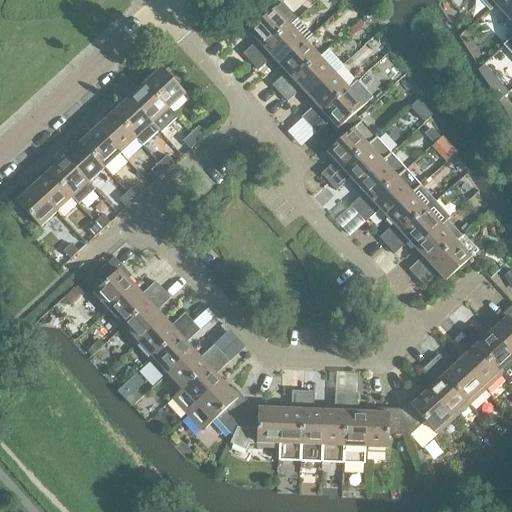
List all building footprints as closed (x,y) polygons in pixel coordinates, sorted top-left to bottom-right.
[(479,0),(490,11),(497,5),(496,4),(500,0),(479,0)] [(511,0),(500,0),(496,4),(497,5),(511,21),(505,28),(511,35),(511,0)] [(256,42),(242,55),(250,63),(290,27),(297,20),(282,4),(249,34),(256,42)] [(360,22),(349,32),(353,36),(364,27),(360,22)] [(290,27),(250,63),(258,72),(272,59),(279,66),(304,43),(290,27)] [(286,74),(272,87),(279,95),(319,59),(304,43),(279,66),(286,74)] [(319,59),(279,95),(287,104),(301,91),(308,98),(334,75),(319,59)] [(484,66),(478,72),(498,102),(508,93),(484,66)] [(149,74),(141,81),(168,111),(184,96),(161,70),(153,77),(149,74)] [(315,106),(301,119),(308,127),(348,91),(334,75),(308,98),(315,106)] [(168,111),(141,81),(133,89),(136,93),(128,100),(158,132),(166,125),(168,127),(176,120),(168,111)] [(348,91),(308,127),(316,135),(330,122),(338,131),(372,99),(357,82),(348,91)] [(158,132),(128,100),(121,107),(117,103),(109,111),(136,140),(142,147),(158,132)] [(136,140),(109,111),(101,118),(104,122),(97,129),(120,155),(136,140)] [(328,184),(377,139),(361,123),(327,154),(334,163),(320,176),(328,184)] [(197,143),(205,136),(198,128),(190,135),(197,143)] [(120,155),(97,129),(89,137),(85,133),(77,140),(104,169),(120,155)] [(431,130),(425,136),(433,145),(440,139),(431,130)] [(189,151),(197,143),(190,135),(182,143),(189,151)] [(443,138),(431,149),(446,164),(457,153),(443,138)] [(357,187),(391,155),(377,139),(328,184),(336,192),(350,179),(357,187)] [(104,169),(77,140),(69,148),(72,152),(65,159),(88,184),(89,184),(104,169)] [(357,216),(406,171),(391,155),(357,187),(364,194),(350,207),(357,216)] [(166,172),(174,165),(166,157),(159,165),(166,172)] [(88,184),(65,159),(57,166),(53,162),(45,169),(73,199),(72,199),(78,206),(95,190),(89,184),(88,184)] [(158,180),(166,172),(159,165),(151,172),(158,180)] [(73,199),(45,169),(37,177),(41,181),(33,188),(57,213),(72,199),(73,199)] [(386,219),(421,187),(406,171),(357,216),(365,224),(379,211),(386,219)] [(135,187),(127,194),(134,202),(142,195),(135,187)] [(387,247),(435,203),(421,187),(386,219),(393,226),(379,239),(387,247)] [(57,213),(33,188),(25,195),(22,191),(13,199),(40,229),(57,213)] [(126,209),(134,202),(127,194),(119,201),(126,209)] [(415,250),(447,221),(450,219),(435,203),(387,247),(394,256),(408,243),(415,250)] [(103,216),(95,223),(102,231),(110,224),(103,216)] [(416,279),(455,243),(461,237),(447,221),(415,250),(422,258),(408,271),(416,279)] [(94,238),(102,231),(95,223),(87,230),(94,238)] [(471,259),(455,243),(416,279),(423,288),(437,275),(445,283),(471,259)] [(70,260),(79,253),(71,245),(63,252),(70,260)] [(91,298),(106,315),(134,289),(127,281),(131,277),(114,258),(95,276),(104,286),(91,298)] [(511,271),(503,277),(511,290),(511,271)] [(83,282),(74,290),(80,296),(88,288),(83,282)] [(121,331),(163,292),(155,283),(141,296),(134,289),(106,315),(121,331)] [(170,300),(163,292),(121,331),(135,346),(164,320),(156,313),(170,300)] [(511,306),(495,323),(498,327),(491,334),(511,357),(511,306)] [(150,362),(192,323),(184,315),(170,328),(164,320),(135,346),(150,362)] [(200,331),(192,323),(150,362),(165,378),(193,352),(186,344),(200,331)] [(470,327),(462,335),(501,377),(509,386),(511,382),(511,357),(491,334),(483,341),(470,327)] [(229,361),(247,345),(232,328),(213,344),(229,361)] [(501,377),(462,335),(454,342),(467,356),(459,363),(485,392),(501,377)] [(100,341),(87,353),(92,358),(104,346),(100,341)] [(179,394),(222,355),(214,347),(200,360),(193,352),(165,378),(179,394)] [(229,363),(222,355),(179,394),(173,400),(187,416),(222,384),(215,376),(229,363)] [(485,392),(459,363),(451,370),(438,356),(430,364),(469,406),(485,392)] [(469,406),(430,364),(422,371),(435,385),(427,392),(453,421),(469,406)] [(136,375),(117,393),(125,401),(144,383),(136,375)] [(229,391),(222,384),(187,416),(202,432),(216,420),(233,438),(248,404),(233,388),(229,391)] [(300,462),(303,393),(291,392),(291,411),(280,411),(279,449),(278,462),(300,462)] [(453,421),(427,392),(419,399),(416,395),(399,411),(409,437),(425,423),(437,436),(453,421)] [(321,463),(323,413),(313,412),(314,393),(303,393),(300,462),(321,463)] [(343,464),(346,395),(335,394),(334,413),(323,413),(321,463),(343,464)] [(365,465),(365,453),(367,415),(356,414),(357,395),(346,395),(343,464),(365,465)] [(279,449),(280,411),(270,410),(270,405),(248,404),(233,438),(229,445),(245,452),(248,446),(248,445),(256,446),(256,449),(279,449)] [(409,437),(399,411),(377,410),(377,415),(367,415),(365,453),(388,454),(388,436),(409,437)]
